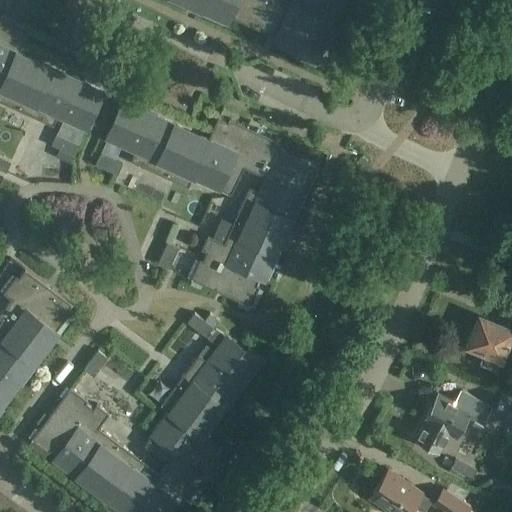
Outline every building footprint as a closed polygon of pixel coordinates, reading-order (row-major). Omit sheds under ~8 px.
[(180,0),(191,5),(199,9),(228,22),(230,16),(270,35),(277,38),(276,40),(277,41),(316,58),(341,0),(294,0),(293,4),(284,0),(180,0)] [(0,88),(1,89),(0,90),(0,101),(53,126),(58,115),(86,128),(102,93),(26,58),(19,54),(29,32),(19,28),(20,25),(1,16),(0,15),(0,88)] [(124,102),(108,137),(136,150),(131,161),(188,187),(193,176),(218,187),(217,188),(231,194),(244,167),(267,178),(261,193),(250,188),(226,239),(224,243),(208,236),(206,239),(202,250),(207,252),(203,261),(200,259),(191,279),(250,306),(259,286),(256,285),(260,277),(264,278),(287,228),(290,220),(314,167),(280,152),(283,147),(273,143),(274,140),(229,119),(228,122),(218,118),(208,140),(201,137),(124,102)] [(74,155),(78,145),(57,135),(52,145),(60,149),(74,155)] [(101,155),(96,166),(113,173),(118,175),(123,164),(101,155)] [(11,162),(0,157),(0,169),(7,172),(11,162)] [(169,269),(179,247),(168,243),(158,265),(169,269)] [(0,408),(51,341),(56,334),(57,332),(57,331),(69,315),(66,313),(72,305),(53,290),(46,285),(25,269),(19,278),(17,276),(4,293),(12,299),(0,315),(0,318),(3,321),(0,323),(0,408)] [(188,323),(207,337),(220,321),(210,314),(205,321),(195,314),(188,323)] [(470,333),(468,338),(469,341),(468,344),(485,351),(480,364),(495,370),(500,358),(501,358),(507,343),(508,344),(508,343),(511,344),(511,330),(511,331),(511,329),(480,316),(473,332),(470,333)] [(199,354),(185,373),(180,380),(161,405),(171,412),(155,434),(154,433),(145,445),(156,453),(147,465),(105,433),(99,428),(109,414),(97,404),(93,409),(86,403),(88,401),(71,388),(54,410),(49,416),(32,440),(49,453),(51,450),(58,456),(56,459),(125,511),(167,511),(175,502),(180,506),(186,497),(189,499),(201,483),(206,476),(218,459),(216,457),(222,449),(203,434),(208,427),(258,360),(227,337),(215,328),(208,338),(220,347),(216,352),(207,345),(199,355),(199,354)] [(94,377),(108,358),(98,351),(84,370),(94,377)] [(511,423),(511,394),(505,390),(493,413),(511,423)] [(426,420),(416,439),(439,451),(449,432),(456,435),(464,420),(479,428),(491,406),(461,391),(455,403),(438,394),(425,419),(426,420)] [(449,470),(470,481),(475,471),(454,460),(449,470)] [(388,470),(370,496),(392,511),(407,511),(413,505),(423,511),(431,500),(421,493),(388,470)] [(466,511),(471,506),(440,486),(432,499),(450,511),(466,511)]
